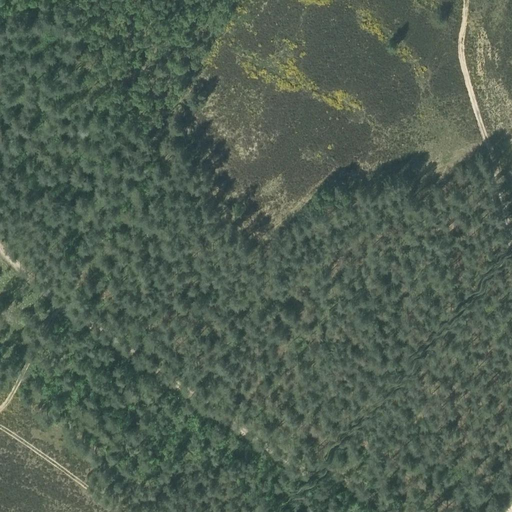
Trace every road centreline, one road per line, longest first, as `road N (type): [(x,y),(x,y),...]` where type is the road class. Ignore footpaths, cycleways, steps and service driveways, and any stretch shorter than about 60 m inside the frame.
road 1 (track): [(409,511),(68,276),(0,211)]
road 2 (track): [(177,511),(0,392)]
road 3 (track): [(68,276),(174,95)]
road 4 (track): [(460,0),(471,80),(511,196)]
